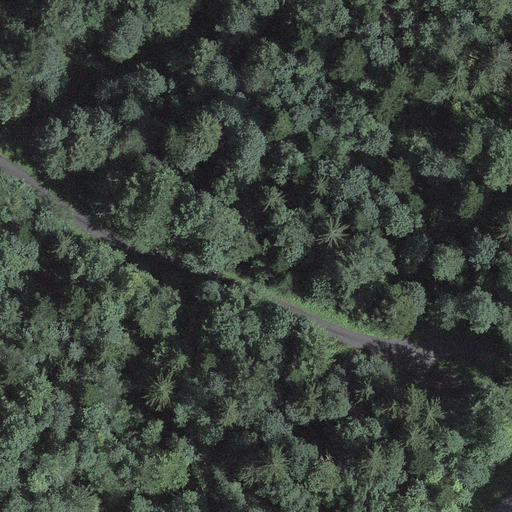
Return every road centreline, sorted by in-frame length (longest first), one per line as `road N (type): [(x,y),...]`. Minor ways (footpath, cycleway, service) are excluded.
road 1 (residential): [(511,353),(375,345),(330,333),(120,244),(0,163)]
road 2 (track): [(375,345),(511,412)]
